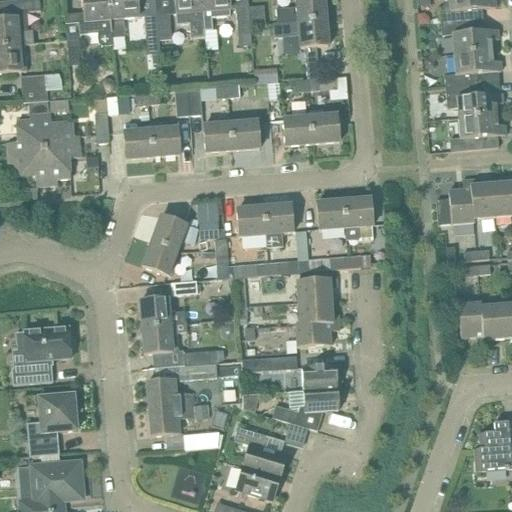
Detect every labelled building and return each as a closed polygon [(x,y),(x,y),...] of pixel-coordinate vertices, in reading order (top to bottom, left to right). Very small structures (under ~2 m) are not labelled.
[(15,15),(40,13),(39,0),(14,2),(15,15)] [(112,39),(108,0),(81,0),(83,15),(65,17),(68,50),(81,49),(80,36),(100,35),(101,42),(104,44),(113,44),(112,39)] [(108,0),(112,39),(124,38),(123,21),(138,20),(135,0),(108,0)] [(200,15),(198,0),(173,0),(175,17),(200,15)] [(200,0),(204,31),(212,30),(211,18),(230,17),(228,0),(200,0)] [(275,11),(277,25),(298,23),(325,21),(323,0),(295,0),(296,9),(275,11)] [(486,0),(448,0),(450,13),(439,13),(440,26),(472,23),(471,12),(495,10),(494,0),(489,0),(487,0),(486,0)] [(237,36),(249,35),(247,10),(233,11),(235,36),(237,36)] [(167,16),(155,17),(157,43),(169,42),(167,16)] [(157,43),(155,17),(142,18),(144,44),(157,43)] [(423,17),(418,17),(418,27),(428,26),(428,21),(423,17)] [(0,49),(23,47),(33,46),(32,32),(17,34),(16,20),(0,21),(0,49)] [(325,21),(298,23),(277,25),(274,25),(275,39),(299,37),(300,51),(316,49),(328,48),(325,21)] [(473,34),(472,23),(440,26),(441,38),(452,37),(453,57),(491,53),(490,43),(498,42),(497,32),(473,34)] [(249,35),(237,36),(238,49),(250,48),(249,35)] [(0,75),(25,73),(23,47),(0,49),(0,75)] [(319,82),(316,49),(300,51),(303,83),(304,83),(316,82),(319,82)] [(491,53),(453,57),(455,76),(444,77),(445,90),(478,87),(477,75),(500,73),(500,63),(492,64),(491,53)] [(435,61),(422,62),(423,74),(436,73),(435,61)] [(46,103),(45,91),(44,78),(19,80),(21,106),(46,103)] [(102,84),(102,89),(105,93),(109,93),(113,91),(114,86),(111,82),(106,82),(102,84)] [(317,93),(316,82),(304,83),(305,94),(317,93)] [(304,83),(303,83),(292,84),(293,95),(305,94),(304,83)] [(276,86),(266,86),(268,103),(280,102),(278,86),(276,86)] [(479,98),(478,87),(445,90),(447,111),(457,110),(458,121),(496,117),(495,107),(502,106),(501,96),(479,98)] [(224,90),(225,100),(237,99),(236,89),(224,90)] [(225,100),(224,90),(213,91),(214,101),(225,100)] [(158,96),(145,97),(146,107),(159,106),(158,96)] [(187,97),(189,121),(200,120),(198,96),(187,97)] [(146,107),(145,97),(133,98),(134,109),(146,107)] [(189,121),(187,97),(174,98),(176,122),(189,121)] [(47,105),(35,106),(35,115),(47,114),(47,105)] [(0,123),(12,122),(11,111),(0,111),(0,123)] [(309,120),(312,146),(339,144),(336,117),(323,118),(322,112),(309,113),(309,120)] [(50,116),(39,117),(42,152),(78,149),(78,138),(72,139),(71,126),(50,127),(50,116)] [(42,152),(39,117),(29,117),(29,123),(16,124),(17,145),(6,145),(7,154),(42,152)] [(496,117),(458,121),(460,140),(449,141),(450,154),(482,151),(494,150),(493,138),(505,137),(504,127),(497,128),(496,117)] [(108,147),(106,118),(92,119),(94,148),(108,147)] [(312,146),(309,120),(282,122),(285,149),(312,146)] [(257,124),(230,126),(232,153),(259,151),(257,124)] [(232,153),(230,126),(203,129),(205,155),(232,153)] [(150,133),(152,160),(179,157),(177,131),(150,133)] [(152,160),(150,133),(123,136),(125,162),(152,160)] [(78,149),(42,152),(44,188),(57,187),(56,182),(70,181),(68,160),(79,159),(78,149)] [(42,152),(7,154),(8,167),(13,166),(14,179),(35,178),(36,189),(44,188),(42,152)] [(95,159),(85,160),(86,170),(96,169),(95,159)] [(511,178),(505,179),(505,185),(492,186),(494,221),(511,219),(511,178)] [(472,223),(469,182),(462,183),(462,193),(448,194),(448,201),(451,227),(471,226),(470,223),(472,223)] [(494,221),(492,186),(478,188),(477,182),(469,182),(472,223),(494,221)] [(343,203),(345,230),(346,242),(358,241),(357,229),(372,228),(370,201),(343,203)] [(451,227),(448,201),(435,203),(437,228),(451,227)] [(345,230),(343,203),(316,205),(318,232),(345,230)] [(265,239),(267,239),(267,248),(281,247),(280,238),(292,237),(290,208),(263,210),(265,239)] [(265,239),(263,210),(236,212),(238,241),(265,239)] [(160,218),(151,244),(176,253),(186,227),(160,218)] [(217,226),(198,227),(199,243),(212,242),(218,241),(217,227),(217,226)] [(217,255),(227,254),(225,227),(217,227),(218,241),(212,242),(212,244),(216,243),(217,255)] [(305,233),(295,234),(298,264),(299,264),(308,263),(305,233)] [(176,253),(151,244),(142,269),(167,278),(176,253)] [(454,250),(446,250),(447,265),(455,265),(454,250)] [(227,254),(217,255),(218,266),(228,265),(227,254)] [(474,255),(474,264),(486,263),(486,254),(474,255)] [(474,264),(474,255),(461,256),(462,265),(474,264)] [(347,260),(348,271),(360,270),(359,259),(347,260)] [(348,271),(347,260),(336,261),(336,272),(348,271)] [(278,266),(267,267),(268,278),(279,277),(278,266)] [(268,278),(267,267),(256,268),(257,279),(268,278)] [(487,269),(475,270),(475,279),(488,278),(487,269)] [(475,279),(475,270),(462,271),(463,280),(475,279)] [(233,281),(235,310),(244,310),(242,280),(233,281)] [(296,306),(331,303),(330,290),(336,289),(335,281),(295,284),(296,306)] [(172,299),(196,297),(195,284),(171,286),(172,299)] [(142,330),(169,328),(176,327),(176,326),(184,326),(183,313),(168,315),(167,301),(139,303),(142,330)] [(331,318),(331,303),(296,306),(298,327),(298,328),(338,325),(337,317),(331,318)] [(483,349),(480,310),(479,310),(478,306),(457,308),(460,341),(475,340),(475,349),(483,349)] [(511,307),(502,308),(504,341),(511,340),(511,307)] [(502,308),(480,310),(483,349),(491,348),(490,342),(504,341),(502,308)] [(244,310),(235,310),(236,323),(245,322),(244,310)] [(298,328),(298,327),(294,328),(295,350),(330,348),(329,333),(339,333),(338,325),(298,328)] [(169,328),(142,330),(144,357),(152,356),(153,372),(176,370),(183,370),(182,357),(181,354),(178,354),(177,336),(185,335),(185,327),(176,327),(169,328)] [(12,387),(52,384),(51,368),(49,368),(48,362),(70,360),(70,352),(73,349),(72,341),(68,338),(68,330),(24,334),(26,353),(14,354),(15,371),(11,371),(12,387)] [(252,331),(243,331),(244,344),(253,344),(252,331)] [(221,353),(213,354),(214,364),(222,363),(221,353)] [(206,355),(182,357),(183,370),(214,367),(214,364),(213,354),(206,355)] [(296,374),(295,362),(257,364),(258,376),(296,374)] [(216,381),(214,367),(183,370),(176,370),(177,385),(216,381)] [(303,394),(342,391),(341,383),(336,383),(335,368),(301,370),(303,394)] [(148,412),(192,409),(191,397),(174,398),(173,382),(146,385),(148,412)] [(342,391),(303,394),(304,408),(299,408),(297,414),(275,408),(271,420),(290,426),(306,430),(317,434),(320,421),(319,421),(318,414),(338,413),(337,398),(342,398),(342,391)] [(29,459),(58,456),(57,435),(76,433),(73,397),(37,400),(40,425),(26,426),(29,459)] [(207,408),(195,409),(195,421),(207,420),(207,408)] [(193,420),(192,409),(148,412),(151,439),(178,437),(177,421),(193,420)] [(511,423),(499,425),(500,434),(479,436),(480,451),(474,451),(476,474),(511,471),(511,423)] [(290,426),(284,443),(301,448),(306,430),(290,426)] [(240,470),(279,481),(285,459),(260,451),(264,438),(237,430),(233,444),(247,448),(240,470)] [(184,454),(216,451),(215,437),(182,440),(184,454)] [(62,511),(62,503),(82,501),(79,465),(31,469),(34,503),(20,504),(21,511),(20,511),(62,511)] [(279,481),(240,470),(234,493),(246,496),(272,503),(279,481)]
